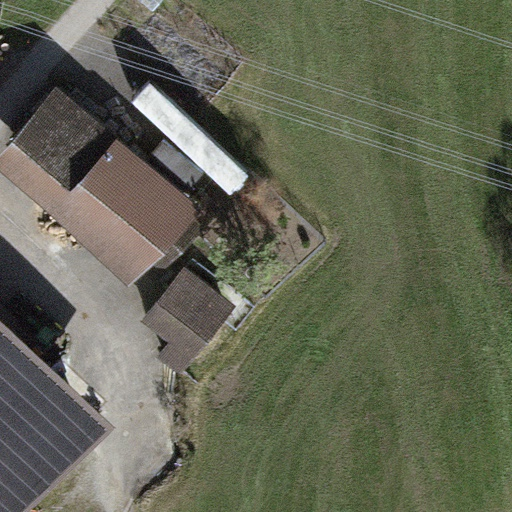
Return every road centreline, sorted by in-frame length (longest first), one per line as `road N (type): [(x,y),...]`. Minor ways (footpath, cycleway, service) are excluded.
road 1 (track): [(0,217),(136,349),(140,386),(108,479),(117,511)]
road 2 (track): [(0,103),(99,0)]
